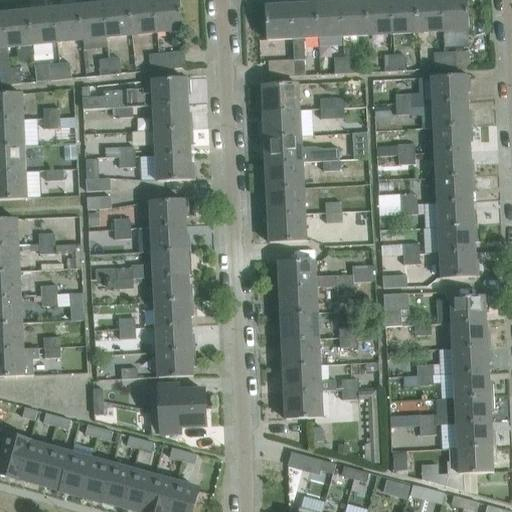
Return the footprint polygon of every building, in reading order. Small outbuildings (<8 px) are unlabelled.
[(132,37),(128,0),(120,0),(112,1),(113,4),(104,5),(107,40),(132,37)] [(157,35),(154,0),(145,1),(144,0),(128,0),(132,37),(157,35)] [(156,0),(154,0),(157,35),(182,32),(179,0),(156,0)] [(368,37),(366,0),(350,0),(350,3),(341,4),(343,38),(368,37)] [(393,36),(391,1),(382,2),(382,0),(366,0),(368,37),(393,36)] [(418,35),(416,0),(400,0),(400,1),(391,1),(393,36),(418,35)] [(443,33),(441,0),(416,0),(418,35),(443,33)] [(441,0),(443,33),(468,32),(466,0),(441,0)] [(343,38),(341,4),(332,4),(332,1),(316,2),(318,40),(343,38)] [(318,40),(316,2),(300,2),(300,6),(291,6),(293,41),(293,61),(294,68),(305,68),(304,40),(318,40)] [(107,40),(104,5),(95,6),(95,3),(79,4),(82,42),(107,40)] [(293,41),(291,6),(282,7),(282,3),(266,4),(267,42),(293,41)] [(82,42),(79,4),(63,6),(63,9),(54,10),(58,44),(82,42)] [(58,44),(54,10),(45,11),(45,7),(29,9),(33,47),(58,44)] [(33,47),(29,9),(13,11),(13,14),(4,15),(8,49),(33,47)] [(395,73),(394,56),(394,49),(388,49),(389,57),(383,57),(384,74),(395,73)] [(468,52),(444,54),(445,70),(469,69),(468,52)] [(185,53),(160,55),(161,71),(186,69),(185,53)] [(445,70),(444,54),(433,54),(434,71),(445,70)] [(134,56),(135,67),(136,73),(147,72),(145,55),(134,56)] [(161,71),(160,55),(148,56),(150,72),(161,71)] [(405,56),(394,56),(395,73),(405,73),(405,56)] [(355,58),(344,59),(345,76),(356,75),(355,58)] [(120,59),(110,60),(111,76),(122,75),(120,59)] [(345,76),(344,59),(333,59),(334,76),(345,76)] [(111,76),(110,60),(99,61),(101,78),(111,76)] [(294,77),(294,68),(293,61),(268,62),(269,79),(294,77)] [(85,63),(86,78),(95,78),(94,62),(85,63)] [(70,64),(60,65),(61,82),(72,81),(70,64)] [(61,82),(60,65),(49,66),(51,83),(61,82)] [(305,77),(305,68),(294,68),(294,77),(305,77)] [(20,69),(10,70),(11,86),(22,85),(20,69)] [(0,87),(11,86),(10,70),(0,70),(0,87)] [(470,94),(469,77),(431,79),(433,104),(467,102),(467,94),(470,94)] [(191,96),(190,80),(152,82),(153,96),(143,97),(143,91),(104,93),(104,98),(91,99),(90,88),(81,89),(82,110),(116,109),(133,108),(153,107),(188,105),(187,97),(191,96)] [(298,85),(282,86),(262,87),(263,113),(300,111),(298,85)] [(22,95),(0,95),(0,122),(24,121),(22,95)] [(412,105),(412,95),(395,96),(395,106),(412,105)] [(337,110),(342,110),(346,110),(346,102),(342,99),(336,100),(320,101),(320,111),(337,110)] [(468,112),(467,102),(433,104),(434,129),(472,127),(471,112),(468,112)] [(188,115),(188,105),(153,107),(155,132),(193,130),(192,114),(188,115)] [(413,116),(412,105),(395,106),(396,117),(413,116)] [(134,119),(133,108),(116,109),(117,120),(134,119)] [(389,108),(375,109),(376,118),(389,118),(389,108)] [(367,109),(346,110),(342,110),(343,124),(368,123),(367,109)] [(60,110),(43,110),(44,120),(61,119),(60,110)] [(320,111),(320,121),(337,121),(337,110),(320,111)] [(301,138),(300,111),(263,113),(264,139),(301,138)] [(61,130),(61,119),(44,120),(44,131),(61,130)] [(0,148),(25,147),(24,121),(0,122),(0,148)] [(473,144),(472,127),(434,129),(435,154),(470,153),(469,144),(473,144)] [(430,129),(407,131),(408,139),(430,137),(430,129)] [(193,146),(193,130),(155,132),(156,158),(190,156),(190,146),(193,146)] [(358,160),(370,160),(369,135),(357,135),(358,160)] [(316,148),(302,149),(301,138),(264,139),(266,166),(302,164),(323,162),(339,161),(339,149),(324,150),(316,148)] [(77,145),(65,145),(65,160),(77,160),(77,147),(77,145)] [(378,147),(379,157),(415,155),(414,145),(378,147)] [(0,174),(26,174),(25,147),(0,148),(0,174)] [(136,158),(135,148),(118,149),(119,158),(136,158)] [(470,162),(470,153),(435,154),(436,179),(474,177),(474,162),(470,162)] [(415,166),(415,155),(379,157),(380,168),(415,166)] [(191,165),(190,156),(156,158),(157,183),(195,181),(194,164),(191,165)] [(136,169),(136,158),(119,158),(119,170),(136,169)] [(340,172),(339,161),(323,162),(323,173),(340,172)] [(304,190),(302,164),(266,166),(267,192),(304,190)] [(63,171),(47,172),(48,183),(63,182),(63,171)] [(0,201),(27,200),(26,174),(0,174),(0,201)] [(475,193),(474,177),(436,179),(437,204),(472,203),(472,194),(475,193)] [(86,181),(87,193),(111,192),(110,180),(86,181)] [(305,216),(304,190),(267,192),(268,218),(305,216)] [(417,205),(417,195),(400,196),(400,206),(417,205)] [(88,211),(112,210),(111,198),(87,199),(88,211)] [(189,218),(188,201),(150,203),(151,228),(186,227),(185,218),(189,218)] [(354,203),(341,204),(325,204),(325,215),(354,213),(354,203)] [(472,212),(472,203),(437,204),(439,230),(477,228),(476,211),(472,212)] [(418,216),(417,205),(400,206),(401,217),(418,216)] [(355,222),(354,213),(325,215),(326,225),(343,224),(342,223),(355,222)] [(306,242),(305,226),(326,225),(325,215),(305,216),(268,218),(269,244),(306,242)] [(18,220),(0,221),(0,247),(19,247),(18,220)] [(131,230),(131,220),(114,221),(114,230),(131,230)] [(186,236),(186,227),(151,228),(152,254),(190,252),(190,236),(186,236)] [(478,243),(477,228),(439,230),(440,255),(474,253),(474,244),(478,243)] [(132,241),(131,230),(114,230),(115,242),(132,241)] [(38,236),(39,246),(56,245),(56,235),(38,236)] [(57,256),(56,245),(39,246),(40,257),(57,256)] [(419,245),(402,246),(403,257),(420,256),(419,245)] [(0,273),(20,273),(19,247),(0,247),(0,273)] [(188,277),(188,268),(191,268),(190,252),(152,254),(153,266),(131,267),(131,270),(133,270),(134,280),(154,280),(154,279),(188,277)] [(475,261),(474,253),(440,255),(441,280),(479,278),(478,261),(475,261)] [(420,266),(420,256),(403,257),(403,267),(420,266)] [(315,262),(298,263),(278,264),(280,291),(316,289),(337,288),(354,287),(353,285),(353,276),(316,278),(315,262)] [(374,266),(352,267),(353,276),(353,285),(375,284),(374,266)] [(133,270),(131,270),(96,271),(97,282),(117,281),(134,280),(133,270)] [(21,289),(20,273),(0,273),(0,300),(21,299),(41,298),(41,288),(21,289)] [(189,286),(188,277),(154,279),(154,280),(155,304),(193,302),(192,286),(189,286)] [(407,277),(382,278),(383,290),(408,289),(407,277)] [(134,291),(134,280),(117,281),(117,291),(134,291)] [(72,286),(41,288),(41,298),(70,297),(70,296),(73,296),(72,286)] [(372,286),(354,287),(337,288),(337,299),(373,297),(372,286)] [(317,315),(316,289),(280,291),(281,316),(317,315)] [(385,328),(402,327),(401,312),(409,311),(408,295),(383,296),(385,328)] [(70,304),(70,297),(41,298),(42,309),(59,308),(58,304),(70,304)] [(489,314),(488,298),(450,299),(451,324),(486,323),(485,314),(489,314)] [(0,326),(23,325),(21,299),(0,300),(0,326)] [(194,318),(193,302),(155,304),(156,329),(191,327),(190,318),(194,318)] [(319,341),(317,315),(281,316),(282,342),(319,341)] [(136,320),(120,320),(120,330),(136,330),(136,320)] [(486,332),(486,323),(451,324),(453,349),(491,348),(490,332),(486,332)] [(0,352),(24,351),(23,325),(0,326),(0,352)] [(432,337),(431,326),(414,327),(415,338),(432,337)] [(191,336),(191,327),(156,329),(157,354),(195,352),(195,336),(191,336)] [(355,329),(339,329),(339,339),(356,338),(355,329)] [(136,341),(136,330),(120,330),(121,342),(136,341)] [(356,350),(356,338),(339,339),(340,350),(356,350)] [(43,339),(44,350),(61,349),(60,339),(43,339)] [(320,367),(319,341),(282,342),(283,369),(320,367)] [(491,364),(491,348),(453,349),(454,374),(488,373),(488,364),(491,364)] [(61,358),(61,349),(44,350),(45,359),(61,358)] [(39,361),(38,350),(24,351),(0,352),(0,378),(34,377),(33,361),(39,361)] [(196,368),(195,352),(157,354),(158,379),(193,377),(193,368),(196,368)] [(434,376),(433,366),(416,367),(417,377),(434,376)] [(321,382),(320,367),(283,369),(284,394),(321,393),(336,392),(336,382),(321,382)] [(121,370),(121,381),(138,381),(138,370),(121,370)] [(489,382),(488,373),(454,374),(456,399),(493,398),(492,382),(489,382)] [(434,387),(434,376),(417,377),(410,378),(410,388),(434,387)] [(358,380),(341,381),(342,391),(359,390),(358,380)] [(178,387),(159,388),(160,412),(205,410),(205,392),(178,393),(178,387)] [(103,390),(93,391),(94,404),(104,403),(103,390)] [(342,402),(359,401),(359,390),(342,391),(342,402)] [(322,419),(321,393),(284,394),(286,421),(322,419)] [(494,414),(493,398),(456,399),(457,425),(491,424),(490,414),(494,414)] [(104,403),(94,404),(94,417),(104,416),(104,403)] [(35,422),(38,412),(25,409),(23,419),(35,422)] [(205,410),(160,412),(161,436),(180,435),(180,429),(206,428),(205,410)] [(59,418),(46,415),(44,424),(56,428),(59,418)] [(419,417),(419,427),(436,426),(435,416),(419,417)] [(419,427),(419,417),(390,418),(390,428),(419,427)] [(71,422),(59,418),(56,428),(69,431),(71,422)] [(491,432),(491,424),(457,425),(459,450),(496,448),(495,432),(491,432)] [(98,439),(100,429),(88,426),(85,436),(98,439)] [(436,437),(436,426),(419,427),(390,428),(391,439),(436,437)] [(313,429),(314,448),(323,447),(323,443),(324,443),(323,428),(313,429)] [(113,433),(100,429),(98,439),(110,443),(113,433)] [(139,451),(142,441),(129,437),(127,447),(139,451)] [(6,439),(0,460),(0,476),(19,482),(19,481),(29,445),(6,439)] [(155,444),(142,441),(139,451),(152,454),(155,444)] [(50,451),(29,445),(19,481),(40,486),(50,451)] [(494,474),(493,464),(496,464),(496,448),(459,450),(449,450),(450,475),(463,475),(494,474)] [(182,462),(185,453),(172,449),(170,459),(182,462)] [(71,456),(50,451),(40,486),(61,492),(71,456)] [(197,456),(185,453),(182,462),(195,466),(197,456)] [(393,473),(404,476),(403,453),(392,453),(393,473)] [(91,462),(71,456),(61,492),(61,493),(81,499),(91,462)] [(112,468),(91,462),(81,499),(102,505),(102,504),(112,468)] [(323,462),(320,472),(333,475),(336,465),(323,462)] [(463,492),(463,475),(450,475),(438,476),(438,466),(422,466),(422,481),(463,492)] [(133,474),(112,468),(102,504),(123,509),(133,474)] [(344,468),(341,477),(354,481),(357,471),(344,468)] [(357,471),(354,481),(366,484),(369,475),(357,471)] [(144,511),(154,479),(133,474),(123,509),(133,511),(144,511)] [(168,511),(176,485),(154,479),(144,511),(168,511)] [(193,511),(199,492),(176,485),(168,511),(193,511)] [(403,486),(399,500),(407,502),(411,488),(403,486)] [(421,504),(424,493),(413,489),(409,501),(421,504)] [(454,497),(451,507),(464,510),(466,501),(454,497)] [(466,501),(464,510),(469,511),(476,511),(479,504),(466,501)]
